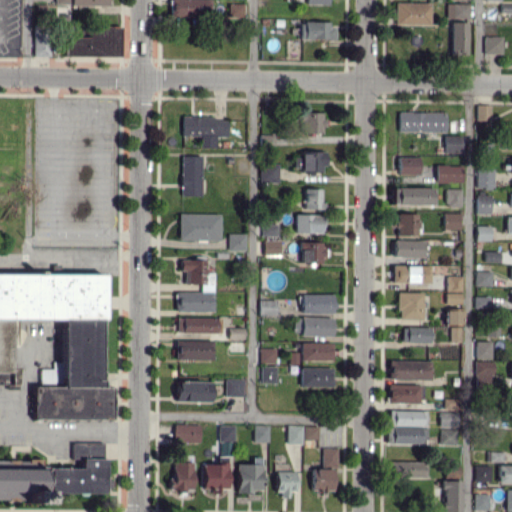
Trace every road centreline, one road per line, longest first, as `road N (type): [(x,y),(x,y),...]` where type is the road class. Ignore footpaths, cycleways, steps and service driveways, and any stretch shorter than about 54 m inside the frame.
road 1 (residential): [(0,74),(511,81)]
road 2 (residential): [(141,0),(136,511)]
road 3 (residential): [(362,0),(360,511)]
